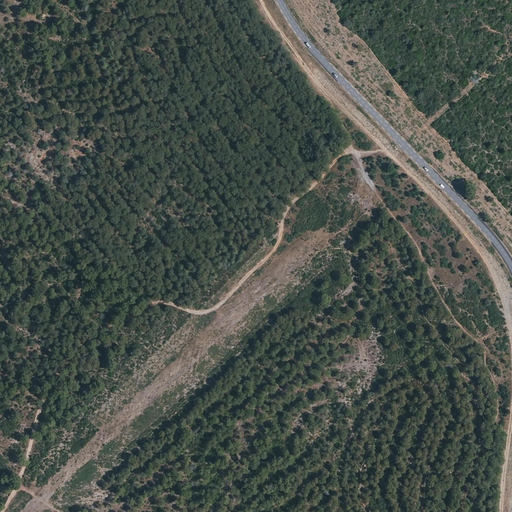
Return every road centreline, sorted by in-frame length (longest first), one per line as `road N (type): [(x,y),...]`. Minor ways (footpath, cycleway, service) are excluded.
road 1 (track): [(3,511),(64,360),(156,303),(199,313),(219,307),(272,254),(289,207),(341,157),(392,156)]
road 2 (track): [(511,360),(506,314),(465,235),(286,44),(260,0)]
road 3 (secondary): [(511,266),(298,33),(278,0)]
